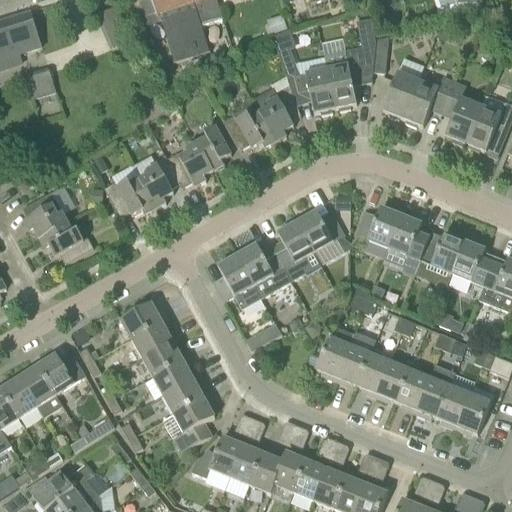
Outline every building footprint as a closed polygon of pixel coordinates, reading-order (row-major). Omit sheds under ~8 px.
[(209,57),(201,30),(200,28),(209,25),(201,0),(151,0),(140,4),(146,19),(159,15),(175,67),(209,57)] [(223,21),(218,3),(216,0),(201,0),(209,25),(223,21)] [(96,19),(100,29),(124,18),(120,8),(96,19)] [(32,17),(0,26),(0,75),(23,68),(18,56),(41,48),(32,17)] [(447,45),(452,34),(442,30),(437,41),(447,45)] [(344,43),(326,44),(326,54),(345,54),(344,43)] [(375,56),(374,76),(385,77),(389,48),(377,47),(375,56)] [(300,79),(296,68),(291,52),(279,56),(288,84),(295,82),(300,80),(300,79)] [(357,109),(346,55),(325,59),(327,74),(336,113),(339,113),(340,115),(351,113),(350,110),(357,109)] [(30,103),(56,96),(49,72),(24,78),(30,103)] [(298,97),(310,94),(314,118),(321,116),(321,119),(333,117),(332,114),(336,113),(327,74),(306,78),(300,79),(300,80),(295,82),(298,97)] [(400,122),(403,123),(419,85),(398,76),(383,115),(389,117),(388,120),(399,124),(400,122)] [(417,129),(424,131),(431,114),(442,118),(455,86),(444,81),(439,93),(419,85),(403,123),(407,124),(406,127),(416,131),(417,129)] [(453,123),(446,140),(452,143),(451,145),(462,150),(463,147),(466,148),(482,110),(462,102),(466,91),(455,86),(442,118),(453,123)] [(302,121),(298,110),(290,89),(275,98),(273,93),(253,104),(276,146),(287,140),(285,136),(294,130),(292,126),(302,121)] [(511,126),(511,109),(507,107),(486,99),(482,110),(466,148),(470,150),(469,152),(479,157),(480,154),(487,157),(497,135),(506,138),(497,161),(498,161),(511,126)] [(232,116),(234,121),(225,125),(239,150),(241,154),(251,149),(253,153),(263,148),(265,152),(276,146),(253,104),(232,116)] [(197,146),(214,175),(224,169),(222,165),(232,159),(229,155),(239,150),(225,125),(224,126),(222,121),(212,127),(214,131),(204,137),(207,141),(197,146)] [(193,187),(195,191),(207,185),(204,180),(214,175),(197,146),(186,153),(189,158),(181,163),(178,158),(168,163),(167,164),(181,188),(183,192),(193,187)] [(141,185),(157,213),(167,207),(164,203),(174,197),(172,193),(181,188),(167,164),(168,163),(165,159),(155,165),(157,170),(147,175),(150,180),(141,185)] [(109,173),(103,161),(94,166),(100,178),(109,173)] [(105,193),(121,221),(130,216),(133,220),(143,215),(145,219),(157,213),(141,185),(131,190),(129,186),(118,192),(115,187),(105,193)] [(104,194),(91,192),(90,207),(103,208),(104,194)] [(68,227),(52,197),(23,213),(28,223),(24,225),(30,236),(34,234),(39,243),(68,227)] [(335,214),(350,214),(350,200),(335,200),(335,214)] [(378,220),(366,216),(357,240),(389,252),(403,217),(393,212),(392,216),(381,212),(378,220)] [(322,224),(317,216),(307,221),(305,218),(295,224),(314,258),(337,244),(344,241),(345,240),(333,218),(322,224)] [(421,232),(422,228),(412,224),(413,221),(403,217),(389,252),(420,265),(432,237),(421,232)] [(307,278),(307,261),(314,258),(295,224),(286,229),(288,232),(278,237),(283,245),(272,251),(291,286),(307,278)] [(65,269),(94,253),(88,242),(83,245),(78,235),(74,237),(68,227),(39,243),(46,254),(50,252),(55,261),(60,259),(65,269)] [(432,237),(420,265),(414,279),(446,293),(452,278),(467,242),(456,238),(455,242),(445,237),(443,241),(432,237)] [(337,244),(344,257),(350,254),(350,247),(344,241),(337,244)] [(452,278),(484,291),(496,262),(485,257),(486,254),(475,250),(477,246),(467,242),(452,278)] [(237,256),(262,303),(291,286),(272,251),(262,257),(257,249),(247,254),(246,251),(237,256)] [(214,287),(225,307),(235,301),(242,314),(262,303),(237,256),(227,262),(228,265),(218,270),(224,281),(214,287)] [(484,291),(479,304),(511,316),(511,312),(511,264),(508,263),(507,266),(496,262),(484,291)] [(375,290),(372,297),(370,301),(381,305),(386,294),(375,290)] [(327,305),(336,300),(333,296),(328,299),(327,305)] [(369,304),(350,297),(344,314),(355,318),(356,315),(363,318),(369,304)] [(377,308),(369,304),(363,318),(371,321),(377,308)] [(121,324),(132,344),(163,327),(152,307),(121,324)] [(304,329),(299,321),(289,327),(294,335),(304,329)] [(403,337),(407,325),(399,321),(394,333),(403,337)] [(464,327),(453,323),(449,333),(460,337),(464,327)] [(321,337),(321,331),(317,324),(305,332),(314,343),(320,338),(321,337)] [(415,328),(407,325),(403,337),(410,340),(415,328)] [(475,328),(470,326),(463,342),(475,347),(476,343),(475,328)] [(132,344),(142,362),(173,345),(163,327),(132,344)] [(246,345),(252,357),(283,340),(276,329),(246,345)] [(91,343),(85,332),(73,339),(79,350),(91,343)] [(336,385),(350,351),(350,350),(355,339),(340,332),(332,338),(330,342),(329,342),(317,374),(327,378),(326,381),(336,385)] [(442,353),(447,341),(439,338),(435,350),(442,353)] [(455,344),(447,341),(442,353),(451,356),(455,344)] [(173,345),(142,362),(153,381),(183,364),(173,345)] [(357,390),(370,358),(350,351),(336,385),(346,390),(348,386),(357,390)] [(80,356),(87,368),(94,364),(87,352),(80,356)] [(479,353),(479,354),(474,367),(483,371),(489,357),(479,353)] [(509,383),(511,376),(511,366),(489,357),(483,371),(490,374),(490,375),(509,383)] [(57,399),(87,381),(73,359),(62,366),(57,358),(39,370),(57,399)] [(390,367),(370,358),(357,390),(367,394),(366,398),(376,402),(390,367)] [(101,377),(94,364),(87,368),(94,381),(101,377)] [(183,364),(153,381),(164,400),(194,383),(183,364)] [(410,375),(390,367),(376,402),(386,406),(388,402),(397,406),(410,375)] [(57,400),(57,399),(39,370),(20,382),(39,411),(38,411),(45,422),(63,410),(57,400)] [(435,370),(430,382),(416,418),(426,422),(428,419),(437,423),(451,391),(456,378),(435,370)] [(410,375),(397,406),(407,411),(406,414),(416,418),(430,382),(410,375)] [(20,382),(2,393),(21,422),(38,411),(39,411),(20,382)] [(194,383),(164,400),(174,419),(205,402),(194,383)] [(108,406),(116,402),(109,389),(101,394),(108,406)] [(474,390),(471,399),(457,434),(466,438),(468,435),(478,439),(491,407),(495,399),(474,390)] [(451,391),(437,423),(447,427),(446,430),(457,434),(471,399),(451,391)] [(0,430),(2,434),(21,422),(2,393),(0,394),(0,430)] [(116,402),(108,406),(115,419),(123,414),(116,402)] [(174,419),(185,438),(175,444),(183,457),(212,441),(205,427),(215,421),(205,402),(174,419)] [(92,431),(94,434),(83,441),(88,448),(99,441),(115,431),(110,423),(108,420),(92,431)] [(241,421),(239,432),(262,436),(264,426),(241,421)] [(129,444),(137,439),(130,427),(123,432),(129,444)] [(0,458),(12,450),(2,434),(0,430),(0,458)] [(137,439),(129,444),(136,457),(144,452),(137,439)] [(75,456),(88,448),(83,441),(70,449),(75,456)] [(207,483),(210,475),(230,483),(244,449),(223,441),(216,457),(208,456),(196,470),(193,477),(207,483)] [(321,455),(345,462),(349,449),(325,442),(321,455)] [(119,461),(126,456),(119,447),(112,452),(119,461)] [(250,491),(264,458),(244,449),(230,483),(250,491)] [(126,456),(119,461),(125,468),(131,464),(126,456)] [(274,490),(275,490),(295,498),(308,465),(286,456),(282,465),(284,466),(274,490)] [(47,464),(52,471),(63,464),(58,457),(47,464)] [(282,465),(264,458),(250,491),(271,500),(275,490),(274,490),(284,466),(282,465)] [(364,458),(357,484),(382,491),(389,464),(364,458)] [(39,479),(52,471),(47,464),(34,472),(39,479)] [(314,506),(327,473),(308,465),(295,498),(314,506)] [(50,486),(46,481),(22,496),(22,497),(23,497),(25,500),(26,500),(27,502),(32,503),(34,501),(41,511),(51,511),(87,484),(87,485),(95,479),(87,469),(67,484),(62,477),(50,486)] [(131,477),(143,492),(150,487),(138,472),(131,477)] [(329,511),(335,511),(348,481),(327,473),(314,506),(329,511)] [(15,484),(20,491),(32,484),(27,476),(15,484)] [(421,480),(416,491),(441,501),(445,489),(421,480)] [(358,511),(368,489),(348,481),(335,511),(358,511)] [(51,511),(85,511),(100,501),(87,485),(87,484),(51,511)] [(150,487),(143,492),(149,500),(156,496),(150,487)] [(381,511),(388,497),(368,489),(358,511),(381,511)] [(468,511),(482,511),(485,504),(460,496),(456,508),(468,511)] [(102,511),(102,503),(100,501),(85,511),(102,511)] [(423,511),(403,503),(399,511),(423,511)]
